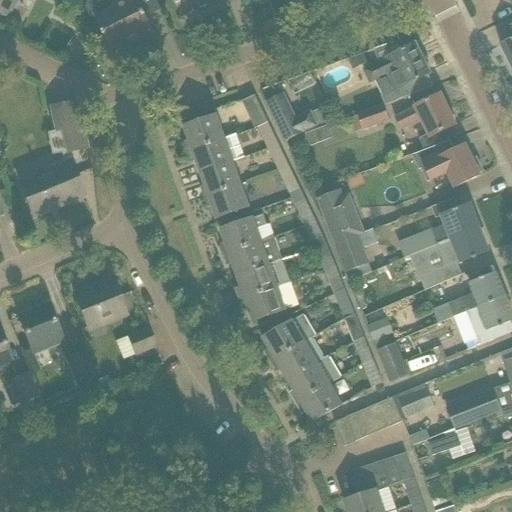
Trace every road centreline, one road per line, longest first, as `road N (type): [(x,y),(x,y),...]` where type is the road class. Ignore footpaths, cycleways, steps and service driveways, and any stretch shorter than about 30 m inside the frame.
road 1 (residential): [(122,101),(400,0)]
road 2 (residential): [(272,456),(215,392),(122,230)]
road 3 (residential): [(511,150),(435,0)]
road 4 (residential): [(122,101),(0,45)]
road 5 (residential): [(0,278),(122,230)]
road 6 (residential): [(122,230),(122,101)]
